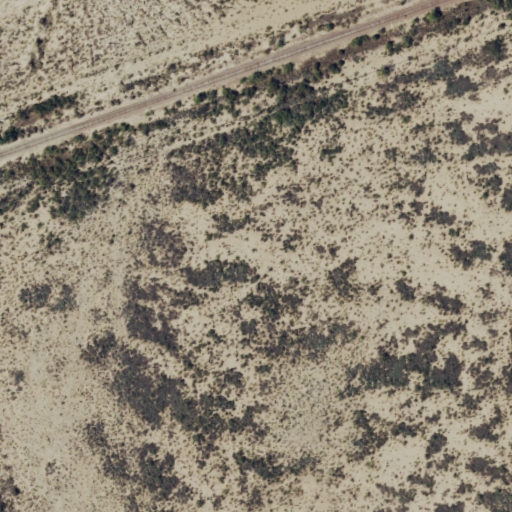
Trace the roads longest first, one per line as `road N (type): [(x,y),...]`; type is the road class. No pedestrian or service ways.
road 1 (track): [(511,79),(124,218),(0,272)]
road 2 (residential): [(0,38),(59,35),(164,0)]
